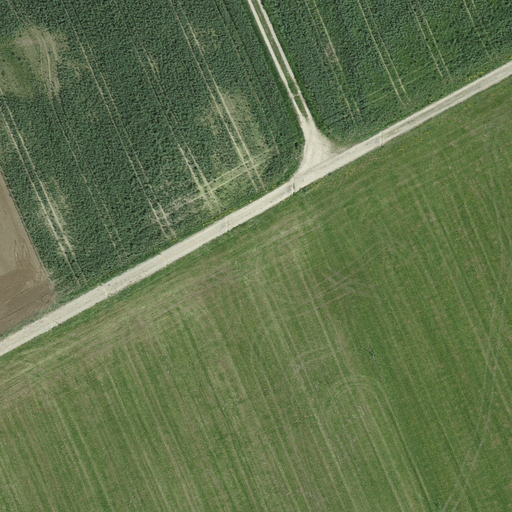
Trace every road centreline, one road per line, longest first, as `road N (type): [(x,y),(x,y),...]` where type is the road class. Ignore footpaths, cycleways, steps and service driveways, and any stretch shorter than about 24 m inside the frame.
road 1 (track): [(0,343),(511,64)]
road 2 (track): [(327,164),(256,0)]
